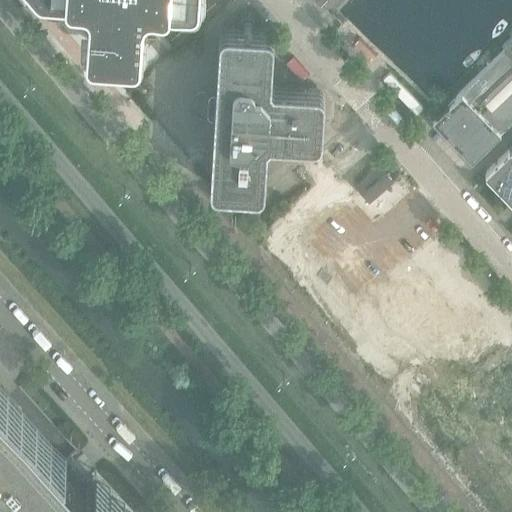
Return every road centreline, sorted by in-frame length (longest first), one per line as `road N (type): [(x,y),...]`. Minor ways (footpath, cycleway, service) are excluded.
road 1 (secondary): [(430,511),(0,8)]
road 2 (secondary): [(0,94),(361,511)]
road 3 (unclassified): [(511,274),(269,0)]
road 4 (unclassified): [(182,511),(0,307)]
